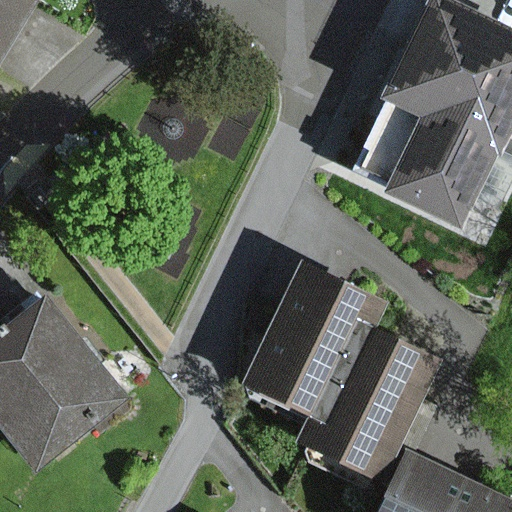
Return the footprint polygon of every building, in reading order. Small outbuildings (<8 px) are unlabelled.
[(0,0),(0,66),(39,0),(0,0)] [(511,25),(459,0),(432,0),(384,100),(422,118),(383,196),(466,236),(511,141),(511,25)] [(247,387),(319,419),(359,325),(377,333),(391,303),(302,263),(247,387)] [(131,401),(47,296),(0,332),(0,425),(39,475),(131,401)] [(319,419),(308,445),(392,481),(405,451),(443,361),(377,333),(359,325),(319,419)] [(511,511),(511,500),(405,451),(392,481),(377,511),(511,511)]
